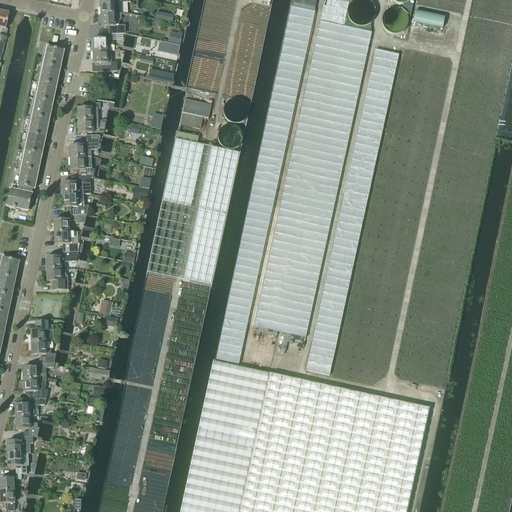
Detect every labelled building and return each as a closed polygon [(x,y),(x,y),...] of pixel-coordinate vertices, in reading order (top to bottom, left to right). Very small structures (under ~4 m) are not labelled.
[(100,4),(100,16),(121,15),(123,15),(123,4),(130,3),(129,0),(112,0),(113,3),(100,4)] [(292,0),(292,4),(315,8),(316,0),(292,0)] [(372,14),(372,12),(372,9),(372,7),(371,5),(369,2),(367,1),(365,0),(352,0),(350,2),(348,4),(347,6),(346,8),(346,11),(346,14),(347,17),(348,18),(349,21),(351,22),(353,24),(357,25),(359,25),(362,25),(364,24),(367,22),(369,21),(371,18),(371,17),(372,14)] [(402,5),(401,11),(402,12),(403,13),(404,14),(405,15),(406,16),(406,17),(407,18),(410,19),(413,6),(414,1),(411,1),(410,2),(409,3),(408,3),(407,4),(405,5),(404,5),(402,5)] [(0,12),(0,28),(6,30),(9,15),(0,12)] [(404,26),(405,22),(404,18),(402,15),(399,13),(396,12),(392,12),(390,13),(388,14),(386,16),(386,17),(385,19),(385,21),(385,25),(387,29),(390,31),(394,32),(397,32),(400,31),(401,29),(403,28),(404,26)] [(101,28),(108,28),(109,36),(125,35),(125,27),(118,27),(118,21),(120,21),(121,20),(121,15),(100,16),(101,28)] [(158,15),(157,21),(170,24),(172,17),(164,15),(163,16),(158,15)] [(172,34),(170,44),(179,46),(182,36),(181,36),(172,34)] [(109,40),(92,41),(92,53),(109,52),(109,46),(112,46),(112,41),(115,41),(114,36),(125,36),(125,35),(109,36),(109,40)] [(159,43),(157,53),(177,57),(179,47),(159,43)] [(45,60),(43,67),(60,70),(63,55),(63,53),(47,49),(45,60)] [(109,52),(92,53),(93,65),(101,65),(101,73),(117,73),(116,66),(115,64),(109,64),(109,60),(111,60),(111,53),(109,53),(109,52)] [(43,67),(40,84),(56,87),(60,70),(43,67)] [(150,79),(171,84),(173,76),(167,74),(167,75),(152,72),(150,79)] [(40,84),(36,101),(52,105),(56,87),(40,84)] [(211,106),(184,100),(179,126),(199,130),(202,119),(208,120),(211,106)] [(36,101),(32,119),(49,122),(52,105),(36,101)] [(77,110),(77,122),(98,121),(97,111),(100,111),(99,105),(93,105),(93,110),(92,110),(92,109),(77,110)] [(154,116),(152,129),(159,130),(162,118),(154,116)] [(32,119),(29,136),(45,139),(49,122),(32,119)] [(93,134),(93,130),(98,130),(98,121),(77,122),(78,134),(93,134)] [(146,274),(147,274),(211,288),(240,155),(196,146),(198,138),(176,133),(146,274)] [(29,136),(25,153),(41,157),(45,139),(29,136)] [(69,148),(70,160),(91,159),(91,152),(97,152),(100,149),(102,142),(92,142),(86,142),(86,147),(69,148)] [(25,153),(21,171),(38,174),(41,157),(25,153)] [(78,172),(78,180),(93,179),(95,170),(92,170),(91,159),(70,160),(70,172),(78,172)] [(21,171),(17,193),(20,193),(31,196),(32,191),(34,191),(37,175),(38,174),(21,171)] [(61,185),(62,197),(83,196),(83,185),(90,185),(90,179),(93,179),(78,180),(79,184),(61,185)] [(141,179),(139,188),(149,190),(150,180),(141,179)] [(136,189),(134,199),(146,201),(148,191),(136,189)] [(10,191),(6,208),(17,211),(20,193),(17,193),(10,191)] [(20,193),(17,211),(28,213),(31,196),(20,193)] [(70,209),(70,217),(86,216),(88,207),(84,207),(83,196),(62,197),(62,209),(70,209)] [(76,225),(84,224),(86,216),(70,217),(71,223),(76,222),(76,225)] [(68,221),(53,222),(54,234),(68,233),(68,221)] [(68,233),(54,234),(55,246),(62,246),(62,254),(77,254),(77,253),(79,245),(72,245),(71,233),(68,233)] [(62,258),(45,259),(45,271),(64,271),(64,264),(66,263),(76,263),(77,254),(62,254),(62,258)] [(124,254),(122,262),(133,265),(135,256),(124,254)] [(0,270),(0,277),(15,281),(19,263),(2,260),(0,270)] [(119,272),(128,274),(130,265),(121,263),(119,272)] [(64,271),(45,271),(46,283),(51,283),(51,292),(67,291),(67,282),(67,277),(64,277),(64,271)] [(0,277),(0,295),(11,298),(11,297),(14,285),(15,281),(0,277)] [(0,295),(0,313),(8,315),(11,298),(0,295)] [(101,302),(98,315),(110,317),(110,314),(113,304),(101,302)] [(74,323),(80,325),(82,314),(76,313),(74,323)] [(105,318),(103,326),(116,329),(117,320),(105,318)] [(30,344),(45,344),(51,343),(53,341),(52,327),(47,327),(47,323),(34,323),(34,332),(29,332),(30,344)] [(38,359),(38,365),(44,365),(53,364),(55,355),(50,355),(50,350),(45,350),(45,344),(30,344),(30,357),(45,356),(45,359),(38,359)] [(215,363),(181,511),(405,511),(428,409),(345,391),(271,375),(238,368),(215,363)] [(22,369),(22,382),(45,381),(45,370),(53,369),(53,366),(54,364),(53,364),(44,365),(38,365),(39,370),(36,370),(36,369),(22,369)] [(109,372),(89,370),(88,380),(101,382),(102,379),(108,379),(109,372)] [(23,394),(29,394),(29,402),(45,401),(47,392),(44,392),(45,381),(22,382),(23,394)] [(94,390),(92,399),(102,400),(104,392),(94,390)] [(14,419),(29,418),(36,418),(36,410),(37,410),(37,407),(44,407),(45,401),(29,402),(28,402),(28,406),(14,407),(14,419)] [(95,410),(93,422),(99,423),(101,423),(103,411),(101,411),(95,410)] [(23,439),(29,439),(37,438),(39,429),(37,429),(37,425),(29,425),(29,418),(14,419),(15,431),(28,431),(28,433),(23,433),(23,439)] [(6,444),(7,457),(27,456),(27,444),(29,444),(29,439),(23,439),(23,443),(6,444)] [(7,469),(20,468),(20,470),(15,471),(15,476),(26,475),(26,467),(28,467),(27,456),(7,457),(7,469)] [(0,481),(0,493),(14,493),(13,481),(0,481)] [(0,505),(6,505),(6,511),(12,511),(13,505),(14,505),(14,503),(15,503),(16,502),(16,501),(17,500),(17,499),(17,498),(17,497),(17,496),(16,495),(16,494),(15,494),(14,493),(0,493),(0,505)]
